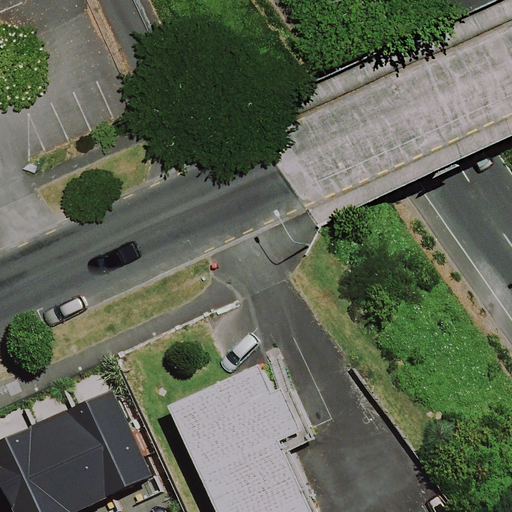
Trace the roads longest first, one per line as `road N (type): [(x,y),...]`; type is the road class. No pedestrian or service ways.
road 1 (tertiary): [(0,297),(511,63)]
road 2 (primary): [(511,261),(336,0)]
